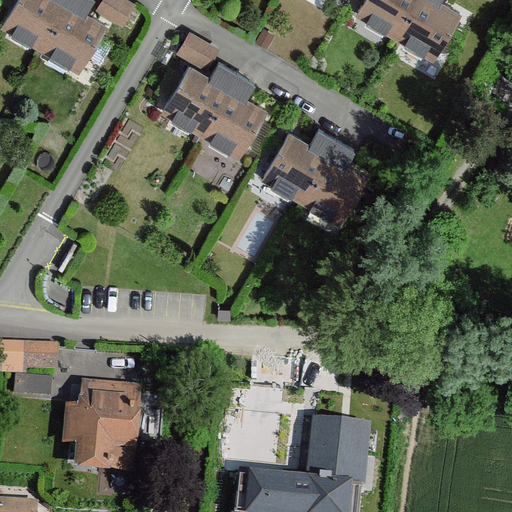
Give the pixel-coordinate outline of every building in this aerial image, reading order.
[(24,0),(8,28),(88,73),(116,25),(93,12),(100,0),(24,0)] [(104,0),(100,10),(128,23),(139,0),(104,0)] [(363,0),(356,14),(436,59),(463,11),(444,0),(363,0)] [(211,69),(192,58),(164,108),(244,153),(271,105),(249,92),(256,79),(218,57),(211,69)] [(311,137),(292,127),(264,176),(343,221),(371,173),(348,161),(356,148),(318,126),(311,137)] [(0,372),(49,373),(51,348),(0,346),(0,372)] [(71,407),(66,467),(135,472),(141,391),(88,387),(86,408),(71,407)] [(364,492),(370,433),(313,428),(308,482),(242,475),(238,511),(349,511),(351,491),(364,492)]
